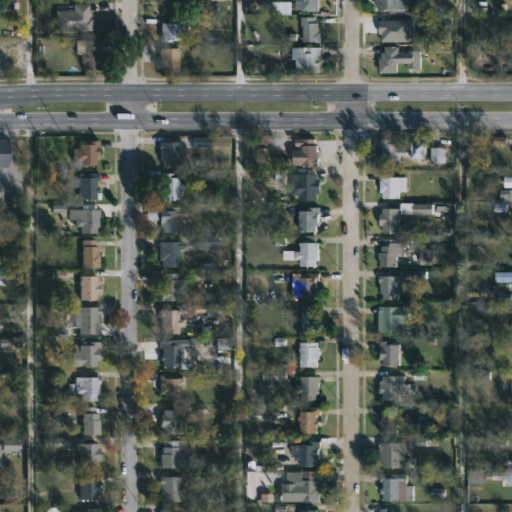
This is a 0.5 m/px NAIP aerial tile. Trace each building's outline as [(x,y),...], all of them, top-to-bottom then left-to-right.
[(179,0),(179,13),(161,13),(160,0),(179,0)] [(298,13),(295,13),(295,0),(320,0),(320,12),(298,13)] [(407,0),(407,10),(377,9),(377,7),(375,7),(375,0),(407,0)] [(88,11),(88,19),(91,19),(91,32),(54,32),(54,11),(72,10),(72,4),(88,4),(88,11)] [(181,18),(181,25),(185,25),(185,31),(180,31),(180,41),(161,42),(161,34),(159,34),(160,23),(167,24),(167,17),(181,18)] [(316,18),(316,22),(320,22),(320,29),(322,29),(322,44),(303,42),(303,27),(301,27),(301,17),(316,18)] [(25,60),(9,59),(8,51),(6,47),(8,45),(9,39),(25,39),(25,60)] [(94,39),(97,40),(97,46),(99,46),(99,71),(81,71),(82,64),(79,64),(79,55),(75,55),(75,40),(94,39)] [(402,46),(402,52),(407,51),(407,52),(408,52),(408,50),(423,50),(422,68),(409,68),(409,62),(400,62),(400,72),(381,72),(381,54),(387,54),(387,46),(402,46)] [(178,49),(177,72),(161,71),(161,59),(158,59),(158,48),(178,49)] [(321,53),(320,73),(297,73),(297,60),(298,60),(297,48),(321,48),(321,53)] [(316,140),(316,144),(319,144),(319,151),(320,151),(320,165),(295,164),(295,149),(303,149),(303,146),(296,146),(296,138),(316,138),(316,140)] [(8,169),(0,169),(0,139),(8,139),(8,169)] [(95,139),(95,142),(98,142),(98,159),(95,159),(95,162),(79,162),(79,160),(73,160),(72,147),(79,147),(79,143),(86,142),(86,139),(95,139)] [(396,139),(396,143),(401,143),(401,148),(417,148),(417,142),(431,142),(431,159),(417,158),(417,156),(402,155),(402,164),(388,165),(388,162),(385,162),(385,158),(383,158),(383,153),(385,153),(385,146),(381,146),(381,139),(396,139)] [(178,148),(178,150),(182,150),(182,158),(177,158),(177,165),(163,165),(163,159),(160,159),(159,141),(178,141),(178,148)] [(432,164),(445,164),(445,150),(432,150),(432,164)] [(159,169),(159,172),(172,172),(173,176),(179,176),(179,183),(187,183),(187,194),(179,194),(180,199),(162,199),(162,177),(146,177),(146,170),(159,169)] [(96,184),(96,186),(99,186),(99,192),(101,192),(101,199),(80,198),(79,172),(100,172),(99,181),(96,181),(96,184)] [(395,173),(395,177),(410,177),(409,192),(403,192),(403,198),(386,198),(386,193),(383,193),(382,173),(395,173)] [(318,174),(318,178),(321,178),(321,192),(318,192),(318,198),(301,198),(301,194),(293,194),(293,180),(301,180),(301,174),(318,174)] [(511,186),(502,186),(502,176),(511,176),(511,186)] [(320,209),(320,222),(318,222),(317,230),(300,229),(301,218),(299,218),(300,209),(310,209),(310,206),(320,206),(320,209)] [(190,214),(191,232),(164,232),(164,227),(160,227),(161,207),(190,207),(190,214)] [(98,210),(98,227),(95,226),(95,232),(79,232),(80,225),(73,225),(74,208),(98,210)] [(400,209),(400,215),(401,215),(400,234),(383,234),(383,227),(380,227),(380,214),(383,214),(383,209),(400,209)] [(316,237),(316,241),(321,241),(320,259),(317,259),(317,266),(301,266),(301,259),(284,259),(284,250),(301,250),(300,241),(302,241),(302,235),(316,235),(316,237)] [(94,245),(99,245),(99,266),(81,266),(80,250),(82,250),(82,245),(80,245),(80,238),(94,238),(94,245)] [(408,240),(408,249),(405,249),(405,255),(404,255),(404,257),(398,257),(398,268),(379,268),(379,254),(381,254),(381,246),(383,246),(384,239),(408,240)] [(181,243),(180,268),(164,268),(164,261),(161,261),(161,247),(164,247),(164,243),(181,243)] [(176,273),(176,278),(185,278),(185,296),(176,296),(176,300),(160,300),(160,278),(163,278),(163,272),(176,273)] [(320,274),(320,281),(318,281),(318,299),(292,299),(292,273),(301,273),(301,276),(308,276),(308,272),(320,272),(320,274)] [(96,276),(96,279),(99,279),(99,293),(96,293),(96,299),(79,299),(79,275),(96,276)] [(407,277),(407,287),(404,287),(405,294),(399,294),(399,301),(384,301),(384,295),(381,295),(381,276),(407,277)] [(231,305),(230,317),(208,316),(207,312),(195,312),(195,305),(231,305)] [(96,314),(96,321),(100,321),(100,329),(96,329),(96,333),(79,333),(79,327),(74,327),(74,307),(99,307),(98,314),(96,314)] [(400,334),(379,334),(379,307),(410,307),(410,325),(400,325),(400,334)] [(319,308),(303,308),(303,335),(319,335),(319,308)] [(180,310),(180,318),(186,318),(186,327),(181,327),(181,333),(165,333),(165,327),(161,327),(161,310),(180,310)] [(0,338),(11,338),(25,339),(25,361),(10,361),(10,346),(0,346),(0,338)] [(96,365),(72,366),(72,352),(78,352),(79,343),(86,343),(86,341),(99,340),(99,360),(95,360),(96,365)] [(174,340),(174,344),(181,344),(182,366),(164,366),(164,360),(162,360),(162,354),(164,354),(164,348),(160,348),(160,340),(174,340)] [(392,341),(392,344),(401,344),(401,364),(383,365),(383,355),(381,355),(381,349),(368,350),(368,342),(392,341)] [(318,342),(318,346),(321,346),(321,359),(318,359),(318,366),(300,366),(300,348),(301,348),(301,342),(318,342)] [(167,374),(167,377),(179,377),(180,398),(163,399),(162,393),(160,393),(159,374),(167,374)] [(400,391),(400,400),(383,399),(383,393),(380,393),(380,380),(383,380),(383,375),(407,375),(407,391),(400,391)] [(100,384),(100,395),(97,395),(97,401),(82,401),(82,393),(76,393),(76,385),(78,385),(75,385),(75,377),(100,376),(100,384)] [(321,376),(321,393),(317,393),(317,400),(302,400),(302,393),(296,393),(296,384),(302,384),(302,380),(295,380),(295,376),(321,376)] [(318,413),(318,421),(320,421),(320,426),(318,426),(318,432),(301,432),(301,421),(297,421),(297,415),(300,415),(300,406),(321,407),(321,413),(318,413)] [(398,406),(398,413),(408,413),(408,426),(396,425),(396,434),(381,434),(381,419),(383,419),(383,413),(385,413),(385,406),(398,406)] [(97,413),(100,414),(100,421),(102,423),(101,435),(84,435),(84,422),(83,422),(83,407),(97,407),(97,413)] [(179,411),(179,415),(182,415),(182,418),(179,418),(179,433),(162,433),(162,426),(159,426),(159,413),(162,413),(162,409),(179,409),(179,411)] [(0,434),(0,448),(12,448),(12,434),(0,434)] [(304,438),(303,445),(308,445),(308,441),(322,442),(323,460),(320,461),(320,466),(300,466),(300,461),(296,460),(296,455),(290,455),(290,438),(304,438)] [(177,440),(177,451),(193,451),(193,468),(160,469),(158,453),(161,453),(161,446),(163,446),(163,440),(177,440)] [(97,443),(97,447),(99,447),(98,460),(97,460),(97,467),(82,467),(82,461),(79,461),(79,443),(97,443)] [(413,458),(413,467),(384,467),(384,460),(380,460),(380,443),(407,443),(408,458),(413,458)] [(321,471),(321,487),(323,487),(323,502),(295,502),(295,496),(289,496),(290,472),(321,471)] [(410,473),(410,485),(415,485),(415,500),(385,500),(385,494),(383,494),(383,487),(385,487),(385,481),(382,481),(382,473),(410,473)] [(99,481),(99,494),(97,494),(96,499),(79,499),(79,492),(78,492),(79,478),(86,478),(86,474),(100,475),(99,481)] [(179,476),(179,485),(184,486),(184,494),(179,494),(179,501),(162,501),(163,494),(160,494),(159,476),(179,476)]
